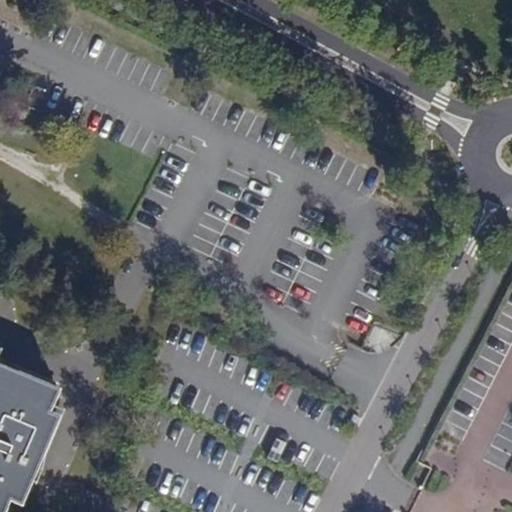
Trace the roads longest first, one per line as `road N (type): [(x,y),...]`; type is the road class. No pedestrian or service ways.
road 1 (residential): [(0,34),(378,198),(300,323)]
road 2 (residential): [(300,323),(164,245),(50,495)]
road 3 (residential): [(204,0),(431,122),(476,155)]
road 4 (residential): [(497,117),(441,100),(258,0)]
road 5 (residential): [(392,371),(472,245),(495,187)]
road 6 (unknown): [(444,510),(511,369)]
road 7 (residential): [(326,511),(392,371)]
road 8 (unknown): [(107,382),(0,325)]
